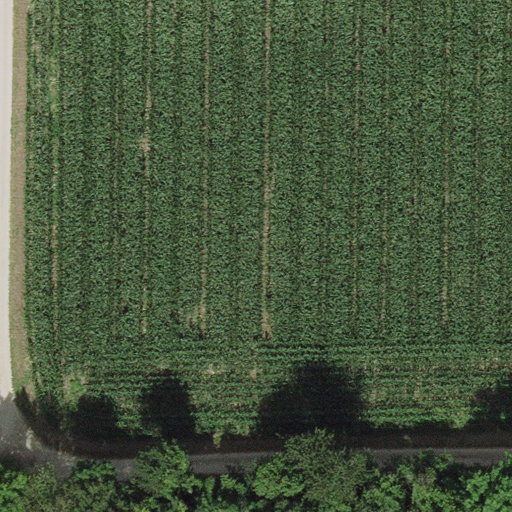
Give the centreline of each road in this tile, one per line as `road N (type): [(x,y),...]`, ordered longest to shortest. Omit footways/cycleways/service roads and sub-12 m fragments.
road 1 (track): [(0,504),(334,494),(511,475)]
road 2 (track): [(0,375),(1,504)]
